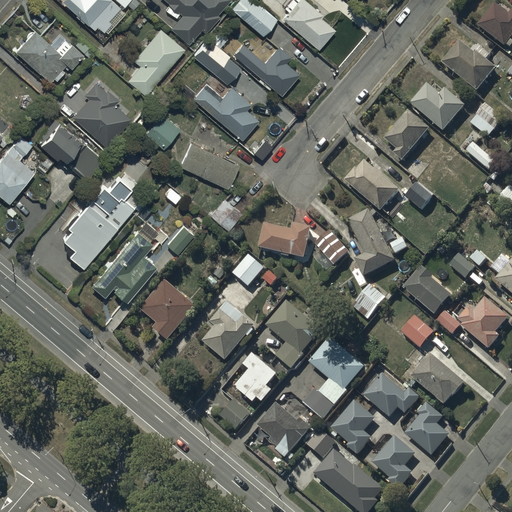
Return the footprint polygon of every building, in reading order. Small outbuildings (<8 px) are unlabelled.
[(64,0),(78,11),(76,13),(83,20),(85,18),(95,26),(97,23),(104,29),(105,28),(108,30),(125,11),(120,6),(120,5),(115,0),(64,0)] [(167,0),(182,14),(171,26),(188,42),(201,27),(204,30),(218,15),(216,13),(228,0),(167,0)] [(257,0),(236,0),(231,6),(262,33),(276,17),(257,0)] [(288,9),(282,16),(318,46),(334,27),(320,15),(322,13),(306,0),(289,0),(287,3),(291,6),(290,7),(285,4),(284,5),(288,9)] [(511,10),(509,14),(496,3),(479,25),(505,46),(507,44),(511,47),(511,45),(511,40),(510,39),(511,35),(511,10)] [(227,34),(215,25),(192,54),(215,71),(228,54),(218,46),(227,34)] [(186,46),(161,26),(133,58),(140,64),(128,79),(145,94),(186,46)] [(35,27),(16,47),(51,80),(54,76),(57,78),(65,70),(62,67),(67,62),(71,65),(84,51),(72,41),(70,43),(64,38),(56,46),(35,27)] [(242,41),(233,52),(281,93),(299,71),(286,60),(290,54),(268,35),(254,51),(242,41)] [(496,67),(486,59),(489,55),(480,47),(477,51),(475,50),(474,51),(461,40),(443,63),(478,90),(496,67)] [(96,80),(85,93),(88,96),(73,115),(106,145),(132,117),(114,102),(118,97),(108,88),(106,90),(96,80)] [(241,137),(258,118),(245,106),(250,100),(231,84),(219,98),(214,94),(217,91),(207,82),(204,85),(202,84),(193,95),(241,137)] [(432,87),(428,83),(411,103),(444,131),(466,105),(446,88),(444,91),(435,83),(432,87)] [(504,117),(486,103),(471,123),(489,137),(504,117)] [(430,129),(409,110),(385,139),(397,149),(394,153),(403,160),(430,129)] [(180,127),(162,111),(145,131),(163,146),(180,127)] [(55,117),(37,138),(57,155),(60,152),(66,156),(82,138),(59,119),(58,120),(55,117)] [(32,143),(21,134),(0,157),(0,192),(8,200),(34,170),(20,157),(32,143)] [(237,161),(191,140),(180,163),(227,185),(237,161)] [(496,162),(474,142),(467,151),(490,170),(496,162)] [(106,158),(85,143),(71,161),(91,177),(106,158)] [(356,168),(346,180),(382,211),(400,190),(364,160),(357,169),(356,168)] [(443,173),(429,162),(423,170),(425,171),(420,177),(428,184),(433,178),(436,181),(443,173)] [(408,175),(395,166),(390,172),(402,182),(408,175)] [(85,201),(80,197),(73,205),(79,211),(68,223),(72,227),(64,236),(70,241),(66,245),(66,250),(83,265),(135,205),(139,209),(136,213),(142,218),(152,207),(130,188),(132,186),(130,184),(134,180),(124,171),(108,187),(102,182),(85,201)] [(433,195),(417,182),(406,196),(421,209),(433,195)] [(511,186),(510,185),(499,200),(511,210),(511,186)] [(224,196),(209,212),(228,229),(243,212),(224,196)] [(396,260),(369,209),(348,220),(366,254),(355,259),(365,276),(396,260)] [(293,229),(265,223),(260,248),(283,252),(283,255),(289,257),(290,254),(305,257),(311,227),(294,223),(293,229)] [(138,228),(91,282),(105,293),(113,284),(115,285),(113,287),(127,298),(157,263),(143,251),(152,240),(148,237),(152,232),(142,224),(138,228)] [(194,233),(183,225),(167,244),(178,253),(194,233)] [(350,252),(331,230),(326,234),(325,233),(321,236),(322,238),(315,244),(325,254),(317,261),(327,272),(350,252)] [(408,247),(403,237),(391,244),(396,254),(408,247)] [(487,259),(478,251),(472,258),(480,266),(487,259)] [(475,266),(459,253),(450,265),(466,278),(475,266)] [(511,260),(504,253),(492,267),(500,274),(496,279),(511,292),(511,260)] [(265,268),(249,254),(233,273),(249,287),(265,268)] [(452,291),(422,266),(404,287),(435,315),(453,295),(450,293),(452,291)] [(196,305),(165,280),(142,310),(158,322),(153,328),(168,340),(196,305)] [(387,297),(370,284),(352,306),(369,320),(387,297)] [(473,305),(464,297),(453,312),(460,318),(459,319),(464,323),(462,325),(490,348),(500,336),(495,332),(509,316),(486,298),(476,310),(472,306),(473,305)] [(255,326),(228,302),(211,322),(215,326),(202,341),(225,360),(255,326)] [(321,332),(287,302),(267,325),(287,343),(276,355),(292,369),(293,368),(295,370),(302,362),(300,360),(305,354),(303,352),(321,332)] [(461,325),(446,311),(437,321),(452,335),(461,325)] [(434,332),(415,315),(402,331),(420,348),(434,332)] [(331,338),(311,361),(332,379),(320,393),(316,390),(305,403),(325,419),(349,390),(347,389),(365,367),(331,338)] [(278,374),(253,353),(244,364),(250,369),(235,386),(238,388),(237,388),(254,403),(258,398),(262,402),(273,390),(267,386),(278,374)] [(465,382),(431,354),(411,376),(445,405),(453,395),(454,395),(465,382)] [(405,393),(383,374),(364,395),(389,417),(399,407),(406,413),(420,397),(410,388),(405,393)] [(250,413),(234,400),(220,416),(237,429),(250,413)] [(365,431),(375,419),(355,402),(332,428),(349,444),(347,446),(358,455),(372,438),(365,431)] [(417,410),(419,412),(418,414),(420,415),(405,434),(433,455),(449,434),(436,424),(443,415),(427,402),(423,407),(421,405),(417,410)] [(298,421),(277,403),(258,426),(272,437),(270,440),(278,447),(276,450),(286,458),(312,427),(301,418),(298,421)] [(320,429),(307,445),(323,458),(336,442),(320,429)] [(416,453),(395,435),(372,461),(390,477),(387,480),(398,490),(414,471),(406,465),(416,453)] [(376,499),(384,489),(335,449),(314,475),(361,511),(371,511),(379,501),(376,499)]
